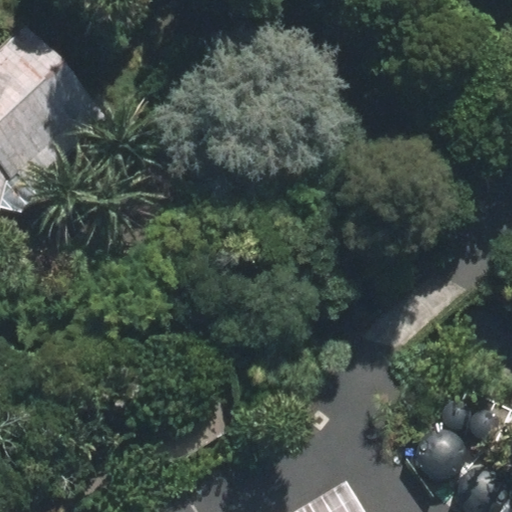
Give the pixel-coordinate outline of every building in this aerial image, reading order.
[(104,123),(31,31),(0,55),(0,235),(1,236),(12,196),(104,123)] [(414,466),(420,470),(428,472),(436,472),(443,469),(449,465),(453,458),(455,450),(454,443),(451,435),(446,430),(439,426),(431,424),(423,426),(416,430),(411,436),(407,443),(407,451),(409,459),(414,466)] [(466,507),(472,511),(473,511),(491,511),(495,511),(501,506),(505,499),(507,492),(506,484),(503,477),(498,471),(491,467),(483,466),(475,467),(468,471),(462,477),(459,485),(459,493),(461,501),(466,507)] [(379,511),(354,473),(284,511),(379,511)] [(511,511),(511,503),(509,504),(502,508),(498,511),(511,511)]
